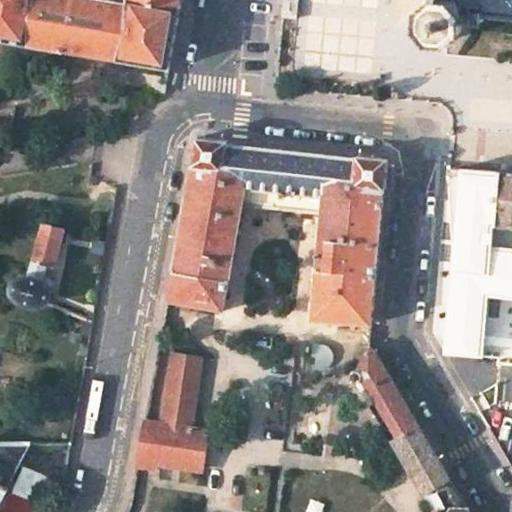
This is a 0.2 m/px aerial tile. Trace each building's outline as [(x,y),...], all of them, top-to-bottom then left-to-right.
[(0,0),(0,39),(31,44),(120,60),(169,68),(175,35),(180,9),(181,0),(0,0)] [(281,0),(282,6),(281,16),(281,17),(297,19),(298,18),(299,0),(281,0)] [(462,19),(456,2),(436,0),(433,0),(421,10),(418,27),(430,41),(448,42),(460,32),(462,19)] [(511,0),(456,0),(456,2),(462,19),(484,20),(484,11),(511,13),(511,0)] [(228,140),(197,137),(191,164),(192,164),(174,269),(173,269),(167,299),(180,302),(224,310),(230,280),(231,281),(242,204),(322,213),(318,253),(315,252),(315,255),(318,256),(312,319),(372,324),(384,190),(385,190),(388,159),(380,158),(356,156),(356,158),(237,144),(228,143),(228,140)] [(511,249),(491,247),(498,171),(460,169),(456,216),(444,353),(484,356),(489,296),(511,298),(511,249)] [(494,226),(511,227),(511,172),(498,171),(494,226)] [(29,260),(29,276),(24,277),(17,279),(13,282),(11,285),(11,294),(5,313),(40,322),(45,304),(46,303),(49,300),(50,295),(50,289),(55,281),(44,275),(47,265),(54,267),(64,228),(39,221),(29,260)] [(419,427),(373,350),(370,346),(368,346),(358,370),(356,370),(351,371),(347,374),(344,381),(344,386),(346,390),(350,393),(354,396),(362,395),(364,394),(366,385),(398,438),(419,427)] [(161,424),(145,422),(138,460),(202,469),(208,431),(192,429),(202,357),(171,353),(161,424)] [(393,441),(423,493),(449,477),(419,427),(398,438),(393,441)] [(28,443),(0,443),(0,472),(10,478),(18,464),(28,443)] [(0,484),(5,487),(10,478),(0,472),(0,484)] [(0,504),(8,489),(5,487),(0,484),(0,504)]
